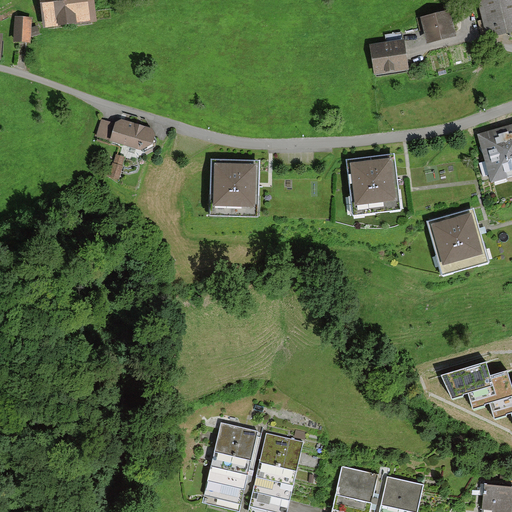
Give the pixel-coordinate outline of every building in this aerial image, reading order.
[(91,0),(44,0),(47,23),(93,18),(91,0)] [(511,0),(480,0),(490,34),(511,28),(511,0)] [(449,13),(424,19),(429,40),(454,34),(449,13)] [(31,19),(15,18),(14,43),(30,43),(31,19)] [(402,43),(372,47),(376,72),(405,68),(402,43)] [(114,122),(100,119),(94,135),(144,152),(154,146),(156,139),(152,129),(121,119),(114,122)] [(511,127),(480,136),(493,179),(511,173),(511,127)] [(116,155),(109,178),(120,181),(126,158),(116,155)] [(389,160),(352,164),(357,203),(394,198),(389,160)] [(254,166),(216,165),(215,204),(253,205),(254,166)] [(470,215),(433,225),(444,263),(481,253),(470,215)] [(511,385),(511,386),(507,371),(490,376),(486,362),(441,375),(452,398),(468,393),(472,409),(485,405),(484,404),(489,403),(494,419),(507,415),(506,414),(511,413),(511,415),(511,385)] [(253,451),(257,432),(221,424),(217,443),(253,451)] [(299,462),(303,443),(267,434),(262,454),(299,462)] [(248,471),(253,451),(217,443),(212,463),(248,471)] [(294,482),(299,462),(262,454),(258,474),(294,482)] [(244,491),(248,471),(212,463),(208,483),(244,491)] [(342,467),(337,489),(373,497),(378,475),(342,467)] [(289,502),(294,482),(258,474),(253,493),(289,502)] [(388,477),(383,498),(419,507),(424,485),(388,477)] [(239,511),(244,491),(208,483),(203,503),(239,511)] [(511,511),(511,495),(511,488),(486,488),(485,511),(502,511),(511,511)] [(337,489),(333,511),(336,511),(369,511),(373,497),(337,489)] [(287,511),(289,502),(253,493),(248,511),(287,511)] [(383,498),(379,511),(417,511),(419,507),(383,498)]
